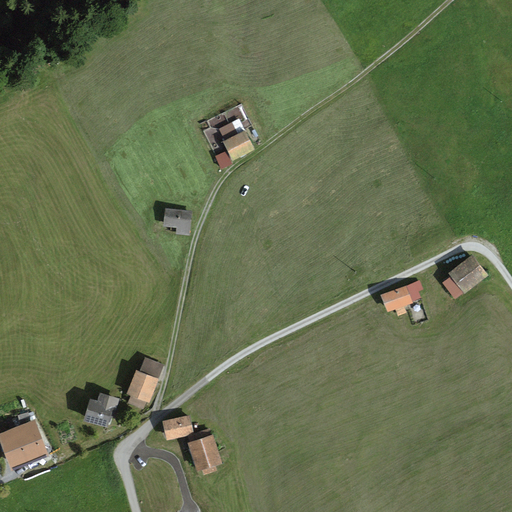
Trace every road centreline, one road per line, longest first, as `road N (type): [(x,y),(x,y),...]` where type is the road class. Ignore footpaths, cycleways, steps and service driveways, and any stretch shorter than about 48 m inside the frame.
road 1 (track): [(451,0),(219,183),(191,248),(157,419)]
road 2 (unclassified): [(511,283),(484,249),(466,246),(255,346),(126,446),(135,511)]
road 3 (track): [(155,415),(58,464),(0,481)]
